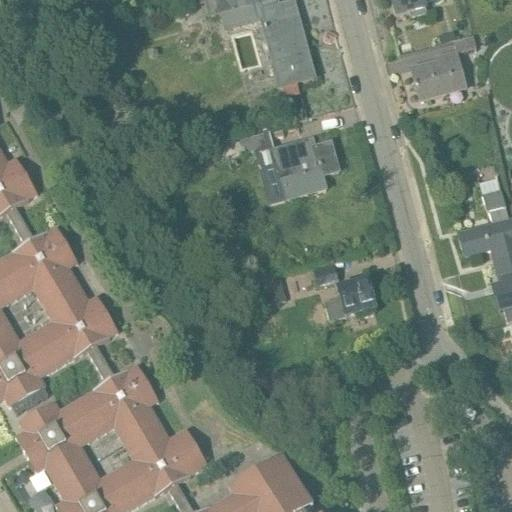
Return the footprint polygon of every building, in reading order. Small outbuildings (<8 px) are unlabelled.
[(87,0),(95,9),(107,0),(87,0)] [(260,7),(258,0),(192,0),(195,8),(205,6),(209,20),(220,17),(225,35),(260,25),(278,90),(312,81),(293,5),(278,9),(276,3),(260,7)] [(426,18),(426,13),(428,13),(425,4),(440,0),(391,0),(397,19),(408,16),(410,22),(426,18)] [(419,104),(467,91),(458,57),(477,52),(473,39),(452,45),(455,55),(433,61),(435,67),(411,73),(419,104)] [(434,50),(444,47),(441,39),(431,42),(434,50)] [(287,99),(300,96),(297,85),(284,88),(287,99)] [(204,144),(206,132),(188,130),(186,141),(204,144)] [(243,158),(267,152),(263,136),(221,148),(225,160),(242,155),(243,158)] [(306,153),(304,145),(272,153),(280,183),(264,187),(270,209),(326,193),(322,179),(338,175),(330,146),(306,153)] [(0,220),(6,217),(15,232),(24,227),(15,211),(29,204),(28,203),(37,197),(16,162),(7,167),(0,154),(0,220)] [(493,268),(511,262),(511,221),(508,223),(500,194),(481,199),(486,218),(488,217),(492,229),(459,238),(465,261),(490,254),(493,268)] [(118,336),(97,300),(88,305),(68,272),(77,267),(57,231),(48,236),(47,235),(34,243),(24,227),(15,232),(25,248),(11,256),(12,257),(0,264),(0,404),(4,402),(9,411),(13,409),(45,391),(39,382),(73,363),(73,364),(87,356),(96,371),(105,366),(96,350),(109,342),(108,341),(118,336)] [(511,262),(493,268),(499,291),(494,293),(500,315),(502,314),(508,334),(511,332),(511,262)] [(318,292),(339,286),(335,269),(313,274),(318,292)] [(280,281),(265,285),(270,308),(286,304),(280,281)] [(329,325),(344,322),(344,321),(376,313),(368,284),(336,292),(339,303),(324,307),(329,325)] [(207,469),(186,434),(168,444),(149,410),(158,405),(137,370),(128,375),(127,374),(114,382),(105,366),(96,371),(105,387),(92,395),(92,396),(59,415),(54,406),(18,427),(24,436),(15,441),(35,477),(44,471),(64,505),(55,510),(56,511),(133,511),(154,500),(154,501),(168,493),(178,510),(186,505),(176,488),(190,481),(189,480),(207,469)] [(50,400),(45,391),(13,409),(18,418),(50,400)] [(311,511),(313,511),(281,458),(228,489),(233,498),(209,511),(208,511),(206,511),(311,511)]
